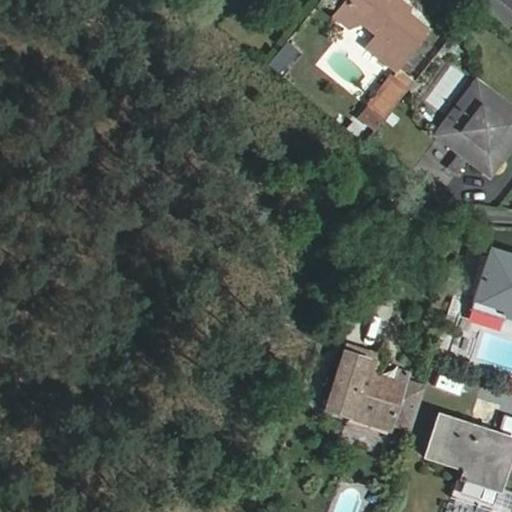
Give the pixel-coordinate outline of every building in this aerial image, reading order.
[(389,1),(387,0),(346,0),(334,16),(346,26),(361,21),(377,34),(367,46),(394,69),(424,30),(406,15),(406,8),(398,1),(392,3),(389,1)] [(365,110),(371,115),(397,82),(392,77),(365,110)] [(371,115),(381,123),(407,90),(397,82),(371,115)] [(478,85),(467,98),(482,110),(493,95),(478,85)] [(482,110),(467,98),(444,129),(447,139),(464,152),(450,169),(459,175),(472,159),(487,170),(496,169),(511,148),(511,111),(503,116),(498,105),(501,101),(493,95),(482,110)] [(427,175),(419,190),(440,201),(448,186),(427,175)] [(511,256),(488,249),(472,300),(500,308),(504,316),(511,318),(511,256)] [(503,319),(504,316),(500,308),(472,300),(469,309),(503,319)] [(342,352),(379,365),(382,355),(344,342),(342,352)] [(379,365),(342,352),(324,408),(348,415),(349,411),(389,424),(390,421),(411,428),(423,391),(402,385),(406,372),(398,370),(394,383),(375,376),(379,365)] [(388,429),(389,424),(349,411),(348,415),(388,429)] [(447,511),(487,511),(495,490),(499,491),(508,463),(511,450),(511,438),(499,434),(499,435),(438,415),(425,458),(460,471),(447,511)] [(511,419),(505,417),(499,434),(511,438),(511,450),(508,463),(511,464),(511,419)] [(497,511),(510,511),(511,508),(511,493),(504,491),(497,511)]
